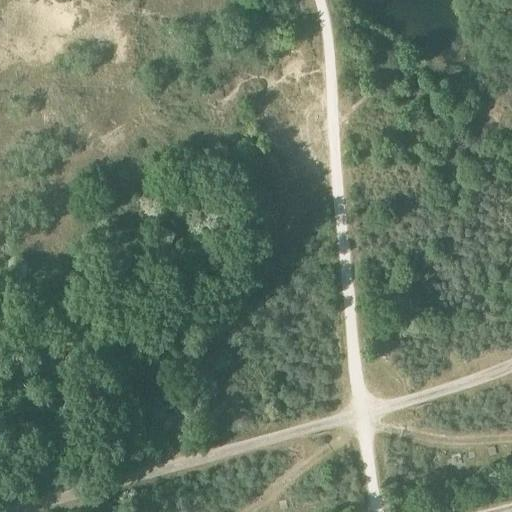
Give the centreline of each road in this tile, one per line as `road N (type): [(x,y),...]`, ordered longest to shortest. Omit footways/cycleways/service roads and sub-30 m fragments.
road 1 (track): [(2,511),(360,414)]
road 2 (track): [(360,414),(511,364)]
road 3 (track): [(360,414),(403,431),(511,440)]
road 4 (track): [(244,511),(329,449),(360,414)]
